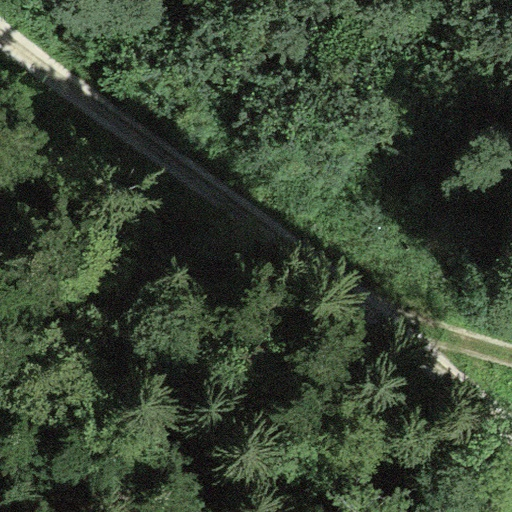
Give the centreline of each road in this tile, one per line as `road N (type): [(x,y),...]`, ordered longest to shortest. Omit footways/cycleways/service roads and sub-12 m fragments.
road 1 (track): [(0,28),(87,105),(396,329),(511,425)]
road 2 (track): [(156,511),(0,452)]
